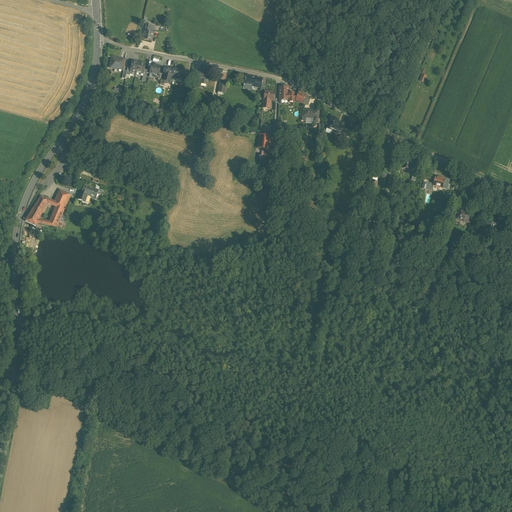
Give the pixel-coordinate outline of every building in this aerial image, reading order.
[(154,26),(146,24),(144,32),(153,33),(154,26)] [(153,33),(144,32),(143,40),(152,42),(153,34),(153,33)] [(117,58),(112,57),(110,68),(115,69),(115,68),(123,69),(125,60),(121,59),(120,60),(117,59),(117,58)] [(139,63),(132,61),(131,68),(130,72),(132,72),(137,73),(139,63)] [(146,64),(139,63),(137,73),(143,74),(144,74),(144,71),(146,64)] [(160,67),(151,65),(149,75),(154,76),(159,76),(159,75),(160,67)] [(175,70),(167,69),(166,76),(165,78),(170,79),(173,79),(175,70)] [(183,72),(175,70),(173,79),(181,81),(183,74),(183,72)] [(199,72),(198,72),(197,78),(197,80),(201,81),(200,85),(207,86),(208,82),(210,74),(206,73),(206,74),(199,72)] [(422,74),(418,81),(423,83),(427,76),(422,74)] [(263,80),(246,76),(244,84),(253,86),(261,88),(261,85),(262,85),(262,83),(263,80)] [(274,93),(265,92),(264,100),(269,101),(270,101),(273,101),(274,93)] [(306,96),(299,93),(296,101),(295,102),(302,105),(303,102),(306,96)] [(318,112),(303,111),(302,118),(313,120),(313,123),(317,123),(318,112)] [(339,121),(331,119),(327,129),(334,131),(334,132),(336,133),(336,132),(344,135),(346,129),(339,127),(339,126),(337,126),(339,121)] [(352,130),(347,128),(346,129),(344,135),(344,136),(349,138),(352,130)] [(270,137),(260,136),(258,149),(268,150),(270,137)] [(412,163),(403,161),(401,169),(402,169),(401,170),(405,171),(405,170),(410,171),(412,163)] [(445,179),(435,177),(433,185),(433,187),(442,189),(445,179)] [(99,192),(84,186),(82,194),(86,195),(87,196),(87,197),(91,198),(91,200),(95,201),(97,195),(99,192)] [(70,196),(60,192),(55,203),(58,204),(65,207),(70,196)] [(48,200),(41,197),(36,205),(44,208),(46,203),(48,200)] [(50,223),(48,226),(56,228),(59,221),(61,216),(65,207),(58,204),(56,208),(50,223)] [(44,208),(36,205),(25,222),(35,227),(37,224),(38,221),(44,208)] [(470,213),(461,210),(457,220),(467,224),(467,223),(470,213)] [(496,225),(489,223),(486,231),(493,233),(496,225)]
